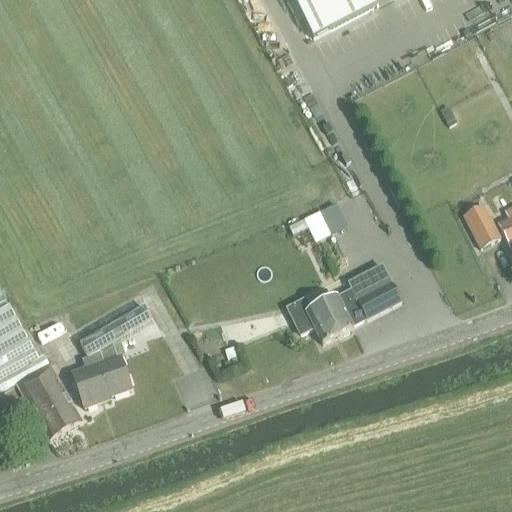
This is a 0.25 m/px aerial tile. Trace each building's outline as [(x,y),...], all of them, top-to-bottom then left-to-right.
[(290,0),(314,44),(397,0),(290,0)] [(485,211),(465,221),(468,228),(481,253),(501,243),(488,218),(485,211)] [(509,250),(511,248),(511,212),(506,216),(510,223),(498,229),(509,250)] [(305,224),(290,231),(294,240),(309,233),(305,224)] [(322,347),(340,337),(343,338),(348,336),(349,333),(369,323),(369,325),(402,309),(392,290),(383,271),(350,287),(353,293),(321,308),(311,314),(306,303),(288,312),(301,339),(315,331),(322,347)] [(0,401),(17,392),(50,447),(82,428),(50,373),(44,363),(39,366),(0,294),(0,401)] [(145,310),(81,348),(89,361),(83,364),(86,373),(73,377),(84,414),(112,405),(111,402),(132,396),(121,363),(127,361),(121,344),(153,325),(145,310)] [(236,351),(225,355),(228,363),(239,359),(236,351)]
